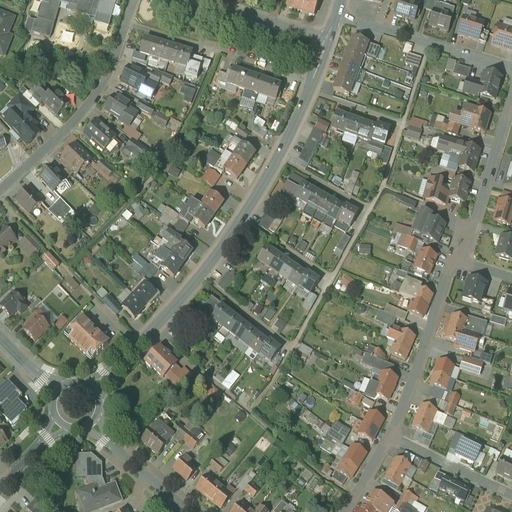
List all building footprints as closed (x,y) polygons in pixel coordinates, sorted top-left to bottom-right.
[(48,6),(43,4),(37,23),(35,22),(32,34),(50,39),(61,4),(50,0),(48,6)] [(34,0),(34,1),(43,4),(48,6),(50,0),(61,4),(69,6),(67,11),(90,18),(91,13),(111,19),(115,4),(108,2),(108,0),(34,0)] [(288,0),(286,9),(314,17),(319,0),(288,0)] [(411,0),(399,0),(394,16),(404,19),(414,21),(419,6),(410,3),(411,0)] [(437,0),(426,0),(424,11),(433,14),(434,11),(437,0)] [(434,11),(433,14),(429,27),(438,30),(439,29),(448,32),(453,17),(434,11)] [(14,19),(0,13),(0,55),(3,57),(11,38),(7,36),(14,19)] [(484,25),(463,18),(458,36),(466,39),(467,38),(479,42),(482,32),(484,25)] [(35,22),(28,20),(25,32),(32,34),(35,22)] [(511,23),(504,21),(502,28),(511,30),(511,23)] [(501,32),(497,31),(492,46),(511,51),(511,30),(502,28),(501,32)] [(489,35),(482,32),(479,42),(478,43),(485,45),(489,35)] [(154,42),(145,39),(141,52),(150,55),(154,42)] [(368,45),(353,39),(348,52),(363,58),(368,45)] [(173,48),(154,42),(150,55),(149,58),(168,64),(173,48)] [(377,48),(368,45),(363,58),(373,61),(377,48)] [(54,53),(46,51),(42,66),(65,73),(71,52),(56,47),(54,53)] [(192,54),(173,48),(168,64),(187,69),(188,70),(190,62),(192,54)] [(363,58),(348,52),(343,65),(358,71),(363,58)] [(146,57),(134,53),(132,59),(144,63),(146,57)] [(422,59),(408,54),(404,64),(418,69),(422,59)] [(295,64),(286,61),(284,69),(293,72),(295,64)] [(200,66),(190,62),(188,70),(187,69),(185,75),(196,79),(200,66)] [(358,71),(343,65),(338,78),(354,84),(358,71)] [(471,70),(456,66),(453,75),(468,79),(471,70)] [(42,75),(31,68),(27,74),(38,81),(42,75)] [(149,77),(129,68),(121,84),(140,93),(141,93),(145,84),(149,77)] [(226,75),(219,73),(215,86),(226,89),(227,86),(227,85),(232,72),(227,70),(226,75)] [(250,76),(233,70),(232,72),(227,85),(227,86),(245,91),(250,76)] [(173,79),(156,72),(153,79),(161,84),(162,84),(169,88),(173,79)] [(501,79),(484,74),(480,85),(477,96),(478,96),(495,101),(501,79)] [(263,80),(250,76),(245,91),(258,96),(263,80)] [(153,79),(149,77),(145,84),(157,89),(156,89),(161,88),(161,86),(161,84),(153,79)] [(354,84),(338,78),(333,91),(349,97),(354,84)] [(281,86),(263,80),(258,96),(276,102),(281,86)] [(480,85),(467,82),(466,86),(468,87),(466,94),(478,98),(478,96),(477,96),(480,85)] [(157,89),(145,84),(141,93),(140,93),(139,96),(151,101),(152,99),(154,98),(156,94),(155,92),(156,89),(157,89)] [(49,95),(44,90),(35,99),(28,92),(22,98),(21,99),(26,103),(32,97),(40,105),(41,105),(43,103),(42,102),(49,95)] [(70,105),(54,90),(49,95),(42,102),(43,103),(58,117),(70,105)] [(258,96),(245,91),(242,100),(255,104),(258,96)] [(187,95),(181,97),(183,104),(190,102),(187,95)] [(131,107),(114,96),(105,110),(112,115),(112,116),(121,122),(120,124),(128,129),(135,119),(132,117),(133,115),(128,112),(131,107)] [(26,103),(21,99),(22,98),(20,97),(14,103),(17,106),(19,104),(30,115),(35,111),(26,103)] [(40,105),(32,97),(26,103),(35,111),(40,105)] [(155,111),(140,103),(136,110),(151,118),(155,111)] [(30,115),(19,104),(17,106),(11,112),(14,115),(6,122),(14,130),(13,131),(27,146),(40,134),(34,128),(36,126),(28,117),(30,115)] [(462,118),(462,119),(459,127),(469,130),(475,111),(465,108),(462,118)] [(490,116),(475,111),(469,130),(485,135),(490,116)] [(350,119),(336,115),(331,130),(344,135),(350,119)] [(462,118),(453,115),(447,134),(456,137),(459,127),(462,119),(462,118)] [(363,124),(350,119),(344,135),(357,139),(363,124)] [(116,139),(96,122),(83,137),(90,143),(92,140),(105,152),(106,151),(113,142),(116,139)] [(268,133),(254,124),(252,132),(263,140),(268,133)] [(375,128),(363,124),(357,139),(370,144),(377,126),(376,126),(375,128)] [(390,131),(377,126),(370,144),(371,144),(371,142),(384,146),(390,131)] [(249,135),(239,128),(235,133),(245,140),(249,135)] [(314,129),(296,166),(305,171),(307,167),(322,139),(324,134),(314,129)] [(322,139),(307,167),(316,171),(326,152),(321,150),(322,147),(326,149),(329,142),(322,139)] [(465,146),(441,139),(437,151),(447,154),(450,152),(461,155),(463,147),(464,147),(465,146)] [(241,145),(234,140),(225,153),(232,158),(241,145)] [(148,151),(133,141),(126,151),(136,157),(139,153),(145,157),(148,151)] [(113,142),(106,151),(110,155),(118,152),(118,146),(113,142)] [(384,146),(371,142),(371,144),(370,144),(368,151),(380,156),(381,156),(384,148),(384,146)] [(81,151),(79,152),(74,147),(75,146),(75,145),(61,160),(78,175),(91,161),(81,151)] [(255,154),(242,145),(241,145),(232,158),(246,168),(255,154)] [(464,147),(463,147),(461,155),(459,161),(457,168),(458,169),(473,173),(479,152),(464,147)] [(384,148),(381,156),(380,156),(378,163),(387,166),(392,151),(384,148)] [(225,153),(214,170),(222,175),(222,174),(223,175),(225,173),(223,172),(232,158),(225,153)] [(246,168),(232,158),(223,172),(225,173),(237,181),(246,168)] [(459,161),(451,158),(448,165),(446,164),(444,170),(456,174),(458,169),(457,168),(459,161)] [(114,173),(101,161),(96,167),(109,178),(114,173)] [(66,181),(52,167),(40,178),(53,193),(66,181)] [(444,170),(442,169),(440,177),(453,181),(454,180),(456,174),(444,170)] [(220,178),(209,171),(206,176),(216,183),(220,178)] [(216,183),(206,176),(202,181),(213,188),(216,183)] [(357,181),(352,179),(348,189),(353,191),(357,181)] [(442,183),(430,180),(424,199),(436,203),(435,204),(446,207),(448,200),(449,195),(440,192),(442,183)] [(454,180),(453,181),(449,195),(448,200),(464,205),(470,185),(454,180)] [(303,186),(295,182),(289,193),(296,198),(295,200),(307,207),(315,192),(303,185),(303,186)] [(43,204),(28,189),(15,201),(29,216),(43,204)] [(325,198),(315,192),(307,207),(317,212),(325,198)] [(223,204),(210,194),(201,207),(214,217),(223,204)] [(325,198),(317,212),(327,218),(335,204),(325,198)] [(416,205),(402,198),(399,204),(414,210),(416,205)] [(72,212),(60,199),(54,206),(66,218),(72,212)] [(511,204),(500,201),(493,222),(509,227),(511,216),(511,204)] [(192,202),(181,218),(180,221),(188,226),(190,224),(192,221),(191,221),(200,207),(192,202)] [(345,209),(335,204),(327,218),(337,223),(337,224),(338,221),(345,209)] [(66,218),(54,206),(48,212),(60,224),(66,218)] [(214,217),(201,207),(200,207),(191,221),(192,221),(205,230),(214,217)] [(317,212),(307,207),(303,214),(313,220),(317,212)] [(358,214),(346,207),(345,209),(338,221),(350,228),(358,214)] [(167,208),(161,216),(167,220),(172,212),(167,208)] [(268,211),(258,226),(267,232),(277,218),(268,211)] [(416,225),(413,233),(396,225),(395,225),(396,226),(393,233),(398,235),(424,246),(424,245),(421,244),(424,239),(421,238),(430,218),(431,219),(432,216),(422,211),(419,218),(419,219),(416,218),(414,224),(416,225)] [(327,218),(317,212),(313,220),(322,225),(327,218)] [(337,223),(327,218),(322,225),(332,231),(337,223)] [(431,219),(430,218),(421,238),(424,239),(437,245),(445,225),(431,219)] [(180,221),(179,220),(176,225),(184,231),(188,226),(180,221)] [(184,231),(176,225),(170,234),(179,240),(184,231)] [(3,228),(1,230),(0,228),(0,255),(1,255),(3,257),(9,250),(8,249),(14,243),(11,239),(12,238),(3,228)] [(170,234),(169,233),(163,241),(169,245),(164,252),(170,256),(179,243),(181,241),(179,240),(170,234)] [(424,246),(398,235),(393,246),(413,254),(419,256),(421,251),(422,251),(424,246)] [(344,236),(336,250),(343,253),(351,240),(344,236)] [(40,250),(28,237),(29,239),(22,246),(33,257),(40,250)] [(511,239),(502,237),(501,237),(503,238),(499,248),(498,247),(495,257),(511,261),(511,239)] [(179,243),(170,256),(183,265),(192,252),(179,243)] [(267,249),(258,262),(269,270),(279,257),(267,249)] [(162,251),(151,266),(159,272),(161,269),(160,269),(170,256),(164,252),(162,251)] [(422,251),(421,251),(419,256),(414,269),(413,271),(428,278),(437,257),(422,251)] [(59,267),(47,254),(41,260),(53,272),(59,267)] [(170,256),(160,269),(161,269),(174,278),(183,265),(170,256)] [(279,257),(269,270),(278,277),(288,263),(279,257)] [(288,263),(278,277),(288,283),(297,269),(288,263)] [(156,273),(147,265),(143,270),(152,277),(156,273)] [(414,269),(404,266),(402,273),(418,279),(426,282),(428,278),(413,271),(414,269)] [(297,269),(288,283),(297,289),(308,274),(307,274),(306,276),(297,269)] [(152,277),(143,270),(139,275),(148,282),(152,277)] [(278,277),(269,270),(265,276),(274,282),(278,277)] [(402,273),(398,271),(398,272),(401,273),(399,279),(408,282),(415,285),(418,279),(402,273)] [(228,273),(217,286),(225,293),(236,279),(228,273)] [(319,282),(308,274),(297,289),(297,290),(299,288),(310,296),(319,282)] [(79,287),(72,279),(67,284),(74,291),(79,287)] [(487,284),(469,279),(463,297),(472,299),(471,302),(480,305),(482,300),(487,284)] [(406,287),(402,289),(396,286),(393,293),(413,301),(418,290),(420,291),(422,287),(415,285),(408,282),(406,287)] [(156,297),(144,285),(133,297),(145,308),(156,297)] [(420,291),(418,290),(413,301),(428,307),(433,296),(420,291)] [(511,292),(509,291),(506,301),(508,302),(506,311),(503,310),(511,313),(511,292)] [(13,294),(0,306),(0,307),(11,318),(17,312),(21,316),(27,309),(28,309),(22,303),(17,297),(13,294)] [(145,308),(133,297),(122,309),(134,320),(145,308)] [(203,304),(195,315),(194,314),(189,321),(198,327),(205,318),(211,322),(212,320),(211,320),(222,307),(223,307),(212,298),(205,306),(203,304)] [(120,312),(108,299),(104,303),(115,316),(120,312)] [(28,309),(27,309),(31,313),(41,303),(38,300),(28,309)] [(494,304),(482,300),(480,305),(484,306),(482,313),(490,316),(494,304)] [(428,307),(413,301),(408,313),(423,319),(428,307)] [(222,307),(211,320),(212,320),(222,329),(223,329),(233,316),(222,307)] [(48,320),(40,311),(36,315),(38,317),(44,324),(48,320)] [(396,319),(379,312),(375,322),(391,329),(392,328),(393,328),(396,319)] [(36,315),(26,325),(28,327),(38,317),(36,315)] [(233,316),(223,329),(229,334),(231,336),(241,323),(233,316)] [(467,320),(452,316),(449,328),(464,333),(467,321),(467,320)] [(44,324),(38,317),(28,327),(24,331),(35,343),(49,329),(44,324)] [(507,321),(492,317),(490,324),(505,328),(507,321)] [(487,323),(468,318),(467,320),(467,321),(464,333),(479,337),(483,338),(487,323)] [(67,324),(63,319),(55,327),(60,331),(67,324)] [(108,345),(82,319),(67,334),(71,338),(69,340),(87,358),(89,356),(93,360),(108,345)] [(241,323),(231,336),(240,342),(250,330),(241,323)] [(393,328),(392,328),(391,329),(387,340),(395,343),(400,332),(393,328)] [(464,333),(449,328),(445,340),(456,343),(460,345),(464,333)] [(222,329),(218,334),(225,340),(229,334),(223,329),(222,329)] [(180,330),(169,344),(177,351),(189,337),(180,330)] [(250,330),(240,342),(249,349),(259,336),(250,330)] [(415,338),(400,332),(395,343),(410,349),(415,338)] [(479,337),(464,333),(460,345),(456,343),(455,346),(456,348),(474,354),(479,337)] [(259,336),(249,349),(258,356),(270,342),(269,341),(268,343),(259,336)] [(270,342),(258,356),(260,355),(271,363),(281,350),(270,342)] [(410,349),(395,343),(390,355),(405,361),(410,349)] [(312,351),(302,345),(296,356),(305,362),(308,356),(309,357),(312,351)] [(159,349),(146,362),(145,364),(150,369),(152,368),(163,379),(166,377),(176,366),(159,349)] [(375,349),(372,357),(378,360),(382,352),(375,349)] [(372,357),(366,354),(361,365),(374,370),(375,367),(392,374),(395,368),(378,360),(372,357)] [(491,359),(481,356),(479,362),(482,363),(489,365),(491,359)] [(472,360),(465,358),(462,368),(469,371),(472,360)] [(482,363),(472,360),(469,371),(479,374),(482,363)] [(507,364),(495,360),(493,366),(505,370),(507,364)] [(453,367),(438,362),(434,374),(449,379),(453,367)] [(176,366),(166,377),(178,389),(186,381),(179,374),(182,371),(176,366)] [(191,377),(184,369),(182,371),(179,374),(186,381),(186,382),(191,377)] [(397,379),(383,373),(380,378),(378,384),(393,391),(397,379)] [(449,379),(434,374),(430,386),(445,391),(449,379)] [(380,378),(375,376),(372,382),(378,385),(378,384),(380,378)] [(369,389),(355,382),(350,391),(352,392),(362,398),(363,398),(365,399),(374,404),(376,402),(366,397),(369,389)] [(369,389),(366,397),(376,402),(377,398),(373,396),(378,385),(372,382),(369,389)] [(23,398),(8,383),(0,390),(0,406),(1,408),(0,408),(0,415),(11,427),(27,411),(18,402),(23,398)] [(393,391),(378,384),(378,385),(373,396),(377,398),(388,402),(393,391)] [(362,398),(352,392),(347,401),(358,407),(362,398)] [(460,397),(452,394),(448,404),(456,407),(460,397)] [(441,402),(430,397),(428,403),(438,407),(441,402)] [(374,404),(365,399),(362,404),(372,410),(375,405),(374,404)] [(456,407),(448,404),(444,414),(451,417),(456,407)] [(436,412),(422,406),(417,417),(432,423),(436,413),(436,412)] [(384,421),(370,413),(364,424),(378,432),(384,421)] [(447,418),(436,413),(432,423),(432,424),(442,428),(447,418)] [(170,422),(164,416),(158,423),(165,429),(170,422)] [(432,423),(417,417),(412,429),(427,435),(432,424),(432,423)] [(158,423),(152,429),(141,442),(158,457),(169,444),(174,437),(165,429),(158,423)] [(190,434),(179,424),(172,432),(178,437),(175,440),(180,445),(183,441),(190,434)] [(378,432),(364,424),(358,435),(372,443),(378,432)] [(351,431),(344,427),(342,430),(340,429),(337,435),(339,436),(346,440),(351,431)] [(200,434),(194,429),(190,434),(196,439),(200,434)] [(196,439),(190,434),(183,441),(193,450),(200,442),(196,439)] [(346,440),(339,436),(335,443),(342,447),(346,440)] [(434,440),(430,449),(437,452),(441,443),(434,440)] [(441,443),(437,452),(442,454),(446,445),(441,443)] [(479,452),(461,443),(455,456),(473,465),(479,452)] [(357,470),(366,456),(352,447),(343,462),(357,470)] [(99,491),(104,489),(100,479),(102,480),(102,464),(91,455),(76,455),(76,465),(77,474),(85,474),(85,480),(87,486),(93,484),(94,487),(97,486),(99,491)] [(228,465),(217,456),(213,460),(214,460),(210,465),(220,473),(228,465)] [(185,457),(173,470),(187,482),(197,471),(190,465),(191,463),(185,457)] [(511,462),(503,458),(496,474),(496,475),(504,479),(505,477),(511,480),(511,462)] [(343,462),(338,459),(333,467),(338,470),(343,462)] [(410,467),(396,459),(390,470),(404,478),(410,467)] [(430,465),(422,461),(417,471),(424,475),(430,465)] [(357,470),(343,462),(338,470),(336,473),(347,479),(350,481),(357,470)] [(75,480),(85,480),(85,474),(77,474),(76,465),(75,464),(75,480)] [(330,468),(325,465),(321,472),(326,475),(330,468)] [(434,468),(430,465),(424,475),(429,477),(434,468)] [(404,478),(390,470),(384,480),(384,481),(398,489),(404,478)] [(347,479),(336,473),(332,480),(343,487),(347,479)] [(220,486),(208,476),(196,490),(208,500),(220,486)] [(247,477),(237,489),(242,494),(245,491),(250,485),(252,482),(247,477)] [(469,491),(444,479),(439,490),(455,498),(455,499),(463,503),(469,491)] [(398,489),(384,481),(384,480),(383,480),(381,484),(396,492),(398,489)] [(94,487),(82,492),(87,503),(83,505),(86,511),(93,511),(121,501),(114,485),(104,489),(99,491),(97,486),(94,487)] [(259,492),(250,485),(245,491),(254,498),(259,492)] [(220,486),(208,500),(221,510),(232,496),(225,491),(220,486)] [(228,487),(225,491),(232,496),(235,493),(228,487)] [(87,503),(82,492),(79,493),(83,505),(87,503)] [(381,511),(388,502),(373,492),(364,506),(372,511),(381,511)] [(412,496),(405,492),(401,501),(408,505),(410,501),(412,496)] [(46,511),(44,506),(36,499),(26,509),(29,511),(46,511)] [(282,501),(273,511),(283,511),(287,508),(288,506),(282,501)] [(388,502),(381,511),(390,511),(394,506),(388,502)] [(415,511),(416,511),(400,502),(394,510),(396,511),(415,511)] [(251,511),(241,503),(233,511),(251,511)]
